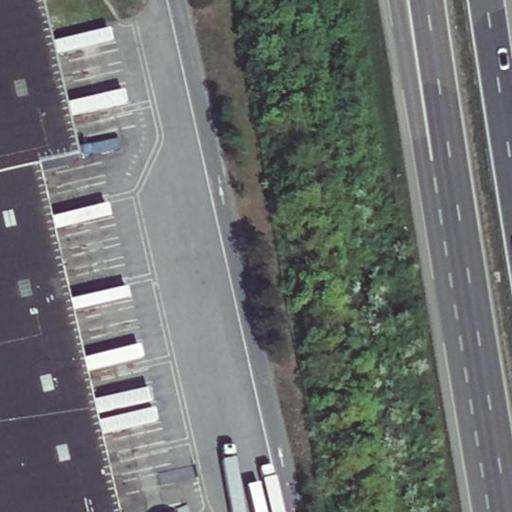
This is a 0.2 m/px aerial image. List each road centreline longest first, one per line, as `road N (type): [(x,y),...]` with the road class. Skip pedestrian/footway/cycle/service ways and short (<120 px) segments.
road 1 (motorway): [(450,180),(506,511)]
road 2 (motorway): [(396,0),(419,146),(450,180)]
road 3 (motorway): [(425,0),(450,180)]
road 4 (motorway): [(511,178),(485,0)]
